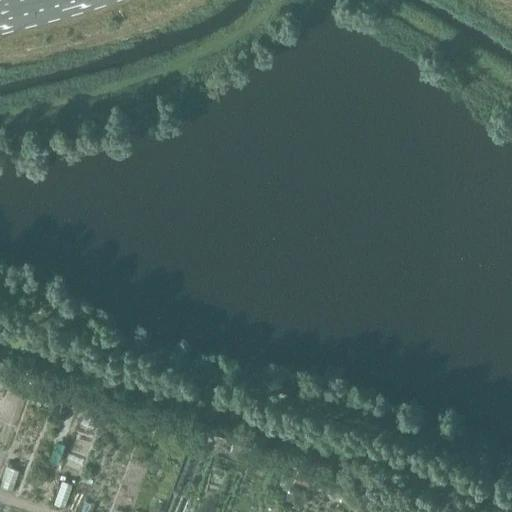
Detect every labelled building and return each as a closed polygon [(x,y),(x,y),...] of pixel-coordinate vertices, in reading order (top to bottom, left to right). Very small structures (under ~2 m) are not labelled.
[(84,417),(81,425),(94,430),(97,422),(84,417)] [(57,464),(65,445),(58,442),(50,461),(57,464)] [(13,492),(21,471),(8,467),(1,488),(13,492)] [(54,505),(64,509),(73,485),(63,481),(54,505)] [(92,511),(95,505),(85,501),(80,511),(92,511)]
